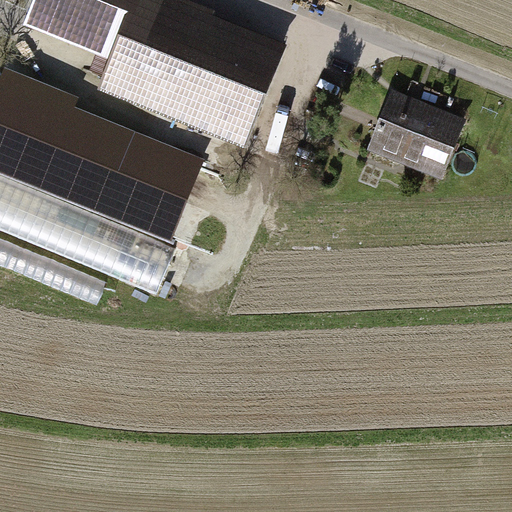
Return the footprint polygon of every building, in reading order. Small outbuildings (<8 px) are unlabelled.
[(34,0),(25,24),(102,54),(113,58),(106,77),(101,89),(247,149),(267,97),(288,44),(184,0),(34,0)] [(202,168),(205,159),(75,106),(79,96),(6,67),(0,80),(0,172),(172,242),(189,200),(202,168)] [(392,90),(368,151),(446,181),(469,119),(392,90)] [(179,250),(0,177),(0,230),(160,296),(179,250)] [(108,284),(0,240),(0,266),(99,306),(108,284)]
